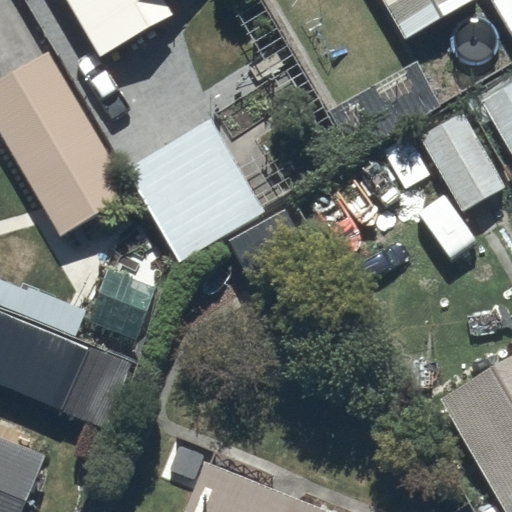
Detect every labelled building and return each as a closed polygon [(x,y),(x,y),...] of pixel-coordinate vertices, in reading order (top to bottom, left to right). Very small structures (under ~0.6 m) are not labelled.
[(53,0),(97,74),(172,30),(162,12),(182,0),(53,0)] [(472,0),(372,0),(406,57),(480,13),(472,0)] [(51,69),(0,97),(0,149),(58,251),(131,209),(51,69)] [(511,88),(478,107),(511,167),(511,88)] [(418,147),(460,224),(504,200),(461,123),(418,147)] [(212,136),(125,182),(174,274),(260,228),(212,136)] [(225,259),(251,304),(312,268),(286,223),(225,259)] [(108,282),(87,336),(135,354),(155,300),(108,282)] [(0,288),(0,317),(71,346),(75,348),(85,323),(0,288)] [(0,355),(0,394),(38,409),(51,374),(0,355)] [(91,356),(76,394),(115,410),(119,401),(125,404),(134,380),(129,378),(131,372),(91,356)] [(511,511),(511,370),(437,414),(494,511),(511,511)] [(0,511),(24,511),(42,472),(0,453),(0,511)] [(288,511),(205,477),(190,511),(288,511)]
